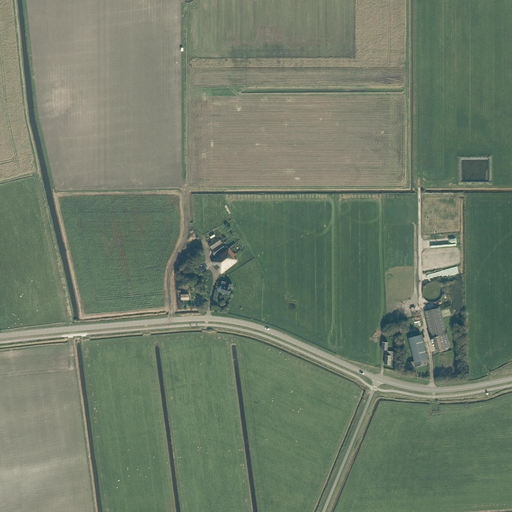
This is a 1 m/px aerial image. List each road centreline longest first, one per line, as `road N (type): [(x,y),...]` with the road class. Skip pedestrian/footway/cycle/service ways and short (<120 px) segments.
road 1 (tertiary): [(0,336),(213,319),(276,335),(378,379)]
road 2 (unclassified): [(323,511),(378,379)]
road 3 (tertiary): [(378,379),(421,390),(511,379)]
